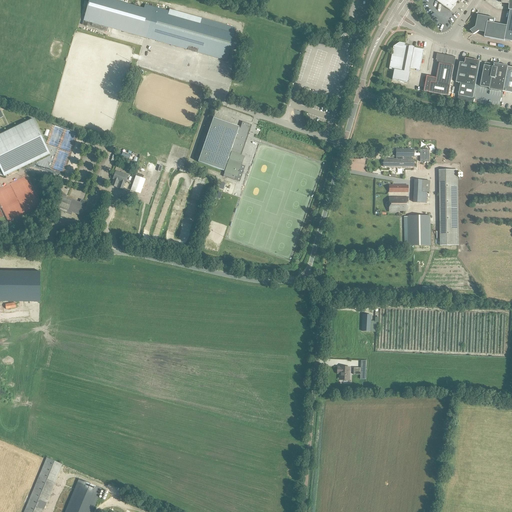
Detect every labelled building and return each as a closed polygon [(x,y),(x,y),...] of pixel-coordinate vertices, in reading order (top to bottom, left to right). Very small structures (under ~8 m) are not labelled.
[(167,15),(169,11),(145,5),(144,8),(113,0),(89,0),(83,21),(84,21),(93,23),(91,28),(107,32),(108,28),(188,50),(197,53),(227,61),(226,61),(234,34),(167,15)] [(436,0),(436,1),(451,11),(458,0),(436,0)] [(511,11),(511,0),(502,0),(503,3),(509,4),(509,10),(510,10),(510,11),(511,11)] [(510,11),(507,26),(494,24),(495,19),(478,15),(477,21),(478,21),(476,27),(471,30),(474,34),(479,31),(485,32),(484,37),(486,38),(486,37),(490,37),(489,38),(504,41),(505,41),(511,41),(511,11),(510,11)] [(399,43),(393,47),(389,69),(394,70),(392,80),(408,83),(410,73),(409,73),(410,68),(420,70),(424,50),(414,48),(414,47),(409,46),(408,47),(404,46),(404,44),(405,44),(399,43)] [(439,64),(437,78),(427,77),(424,91),(429,92),(448,96),(456,56),(446,54),(447,53),(444,52),(444,53),(439,52),(437,63),(439,64)] [(460,63),(456,83),(461,84),(459,96),(473,99),(475,87),(480,61),(466,59),(465,64),(460,63)] [(503,92),(508,66),(497,64),(494,64),(494,65),(485,63),(480,87),(489,89),(489,90),(503,92)] [(511,68),(509,67),(508,71),(503,92),(511,94),(511,68)] [(94,119),(128,128),(132,113),(98,104),(94,119)] [(237,177),(244,157),(241,156),(252,125),(242,122),(240,128),(239,127),(213,118),(212,122),(208,121),(195,157),(200,158),(198,162),(224,171),(225,171),(223,177),(235,181),(236,177),(237,177)] [(0,175),(2,176),(3,175),(4,176),(40,159),(50,154),(40,134),(32,119),(0,134),(0,175)] [(383,159),(383,167),(414,167),(414,160),(411,159),(411,157),(414,157),(414,149),(399,149),(399,159),(383,159)] [(420,162),(429,162),(429,150),(420,149),(420,162)] [(113,180),(114,181),(112,186),(123,190),(125,184),(126,184),(128,176),(116,171),(113,180)] [(457,171),(439,171),(439,245),(457,245),(457,171)] [(140,194),(145,179),(136,176),(131,190),(140,194)] [(60,196),(56,207),(59,208),(58,210),(67,213),(72,200),(60,196)] [(407,198),(389,198),(389,212),(397,212),(397,211),(407,211),(407,198)] [(72,200),(67,213),(71,214),(72,212),(83,216),(87,202),(82,200),(81,203),(72,200)] [(131,215),(117,216),(117,218),(115,218),(115,222),(122,222),(122,226),(130,225),(129,222),(131,222),(131,215)] [(408,216),(408,246),(430,246),(430,216),(408,216)] [(0,271),(0,301),(40,302),(40,272),(0,271)] [(371,315),(362,315),(362,331),(374,332),(377,332),(378,317),(375,317),(375,321),(371,321),(371,315)] [(350,367),(337,367),(337,373),(341,373),(340,379),(349,379),(350,367)] [(46,458),(40,473),(23,511),(42,511),(62,465),(46,458)] [(79,480),(65,511),(92,511),(102,489),(79,480)]
